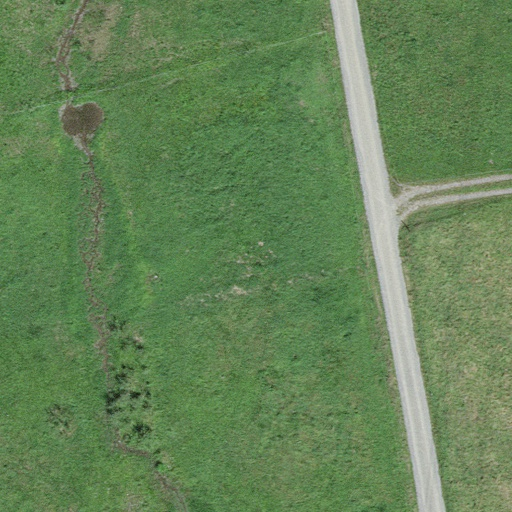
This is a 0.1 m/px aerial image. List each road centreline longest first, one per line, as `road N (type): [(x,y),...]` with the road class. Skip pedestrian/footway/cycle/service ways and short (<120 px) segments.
road 1 (track): [(443,511),(346,0)]
road 2 (track): [(383,203),(415,188),(511,176)]
